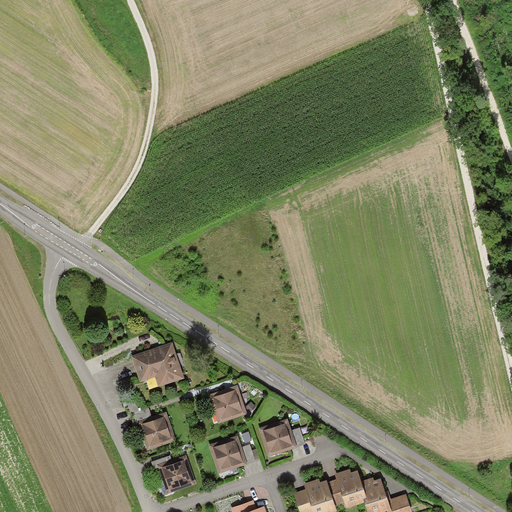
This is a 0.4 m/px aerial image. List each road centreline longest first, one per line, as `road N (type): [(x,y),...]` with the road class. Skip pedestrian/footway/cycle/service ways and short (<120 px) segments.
road 1 (tertiary): [(71,249),(475,511)]
road 2 (track): [(424,0),(511,375)]
road 3 (residential): [(71,249),(51,275),(50,314),(106,409),(149,511)]
road 4 (track): [(84,239),(145,150),(153,62),(129,0)]
road 5 (track): [(511,157),(451,0)]
